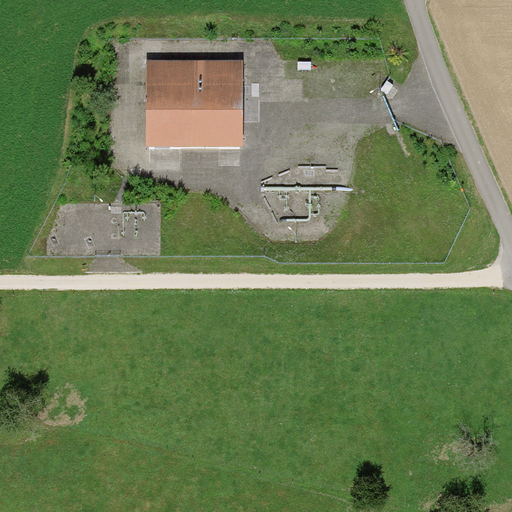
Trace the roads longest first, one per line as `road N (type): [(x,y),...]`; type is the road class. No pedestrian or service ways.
road 1 (track): [(0,283),(511,274)]
road 2 (unclassified): [(511,242),(415,0)]
